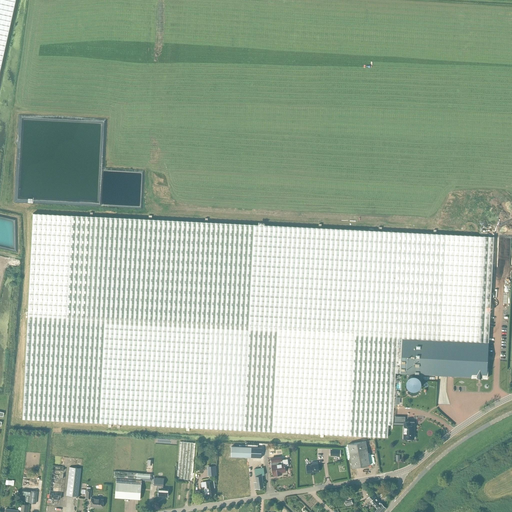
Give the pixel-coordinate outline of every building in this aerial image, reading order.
[(0,0),(0,60),(11,0),(0,0)] [(393,424),(393,422),(395,373),(487,378),(494,237),(33,213),(22,419),(388,437),(388,424),(393,424)] [(404,423),(393,422),(393,424),(404,425),(404,438),(414,438),(414,431),(414,425),(409,425),(409,422),(404,422),(404,423)] [(366,441),(348,444),(352,468),(370,465),(366,441)] [(177,479),(192,481),(193,478),(194,478),(194,473),(193,473),(195,443),(180,442),(177,479)] [(258,448),(258,445),(246,445),(246,447),(232,447),(231,457),(247,458),(261,458),(262,448),(258,448)] [(287,459),(282,460),(282,456),(277,457),(273,458),(273,461),(271,461),(271,465),(272,465),(273,474),(277,473),(278,475),(282,474),(281,473),(285,472),(285,466),(288,466),(287,459)] [(306,466),(308,473),(319,471),(317,462),(312,462),(312,465),(306,466)] [(48,498),(60,499),(64,470),(63,470),(63,466),(52,465),(48,498)] [(217,475),(216,466),(207,466),(208,476),(217,475)] [(78,496),(81,468),(69,467),(66,495),(78,496)] [(263,467),(254,469),(255,476),(256,485),(255,485),(255,489),(263,487),(262,475),(265,475),(263,467)] [(115,497),(140,499),(142,480),(150,480),(150,474),(114,471),(114,478),(116,478),(115,497)] [(158,496),(168,496),(169,489),(163,489),(163,486),(164,478),(154,477),(154,485),(157,485),(157,489),(159,489),(158,496)] [(212,481),(206,482),(207,485),(206,485),(206,488),(205,488),(204,489),(204,491),(205,492),(206,494),(208,493),(208,496),(215,495),(214,488),(215,488),(215,483),(213,483),(212,481)] [(376,511),(381,511),(385,508),(372,494),(368,498),(378,509),(376,511)] [(91,498),(90,506),(102,507),(103,499),(91,498)]
